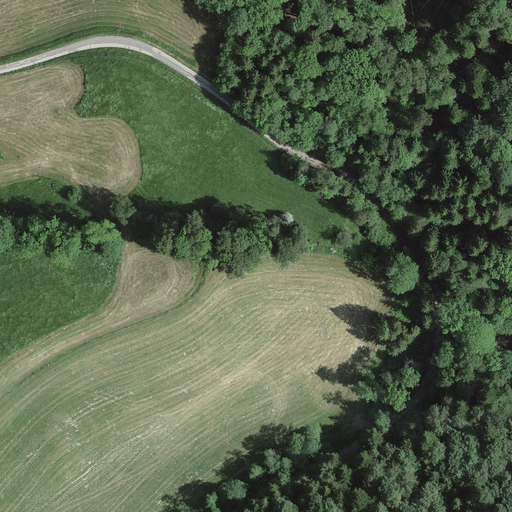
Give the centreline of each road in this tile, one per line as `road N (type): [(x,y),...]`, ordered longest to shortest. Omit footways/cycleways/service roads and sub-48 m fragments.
road 1 (unclassified): [(0,69),(98,42),(161,56),(297,153),(353,180),(453,318),(489,339)]
road 2 (track): [(445,307),(437,360),(415,402),(377,433),(240,511)]
